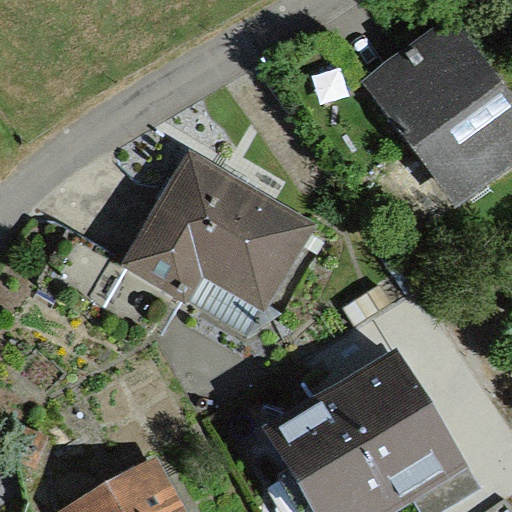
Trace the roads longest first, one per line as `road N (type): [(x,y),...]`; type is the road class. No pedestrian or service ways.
road 1 (residential): [(0,210),(91,125),(299,0)]
road 2 (residential): [(511,465),(437,349)]
